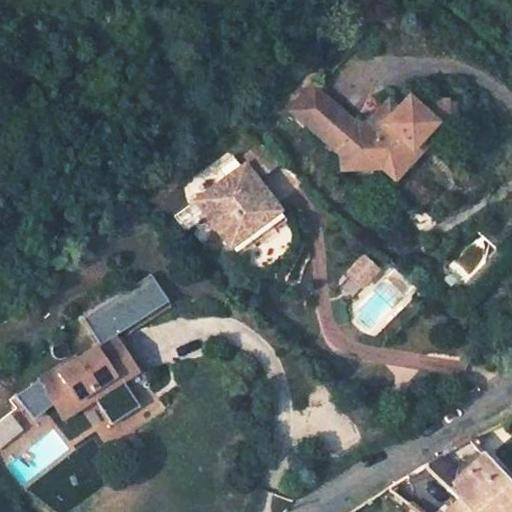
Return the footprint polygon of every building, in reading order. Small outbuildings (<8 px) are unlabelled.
[(331,129),(344,114),(309,82),(286,107),(322,139),(331,129)] [(336,137),(336,151),(337,167),(378,165),(391,176),(414,151),(412,142),(437,115),(435,97),(417,98),(414,100),(405,92),(395,104),(374,126),(344,128),(336,137)] [(395,104),(385,96),(364,120),(352,120),(344,128),(374,126),(395,104)] [(443,96),(435,97),(437,115),(412,142),(414,151),(445,118),(443,96)] [(344,128),(352,120),(344,114),(331,129),(322,139),(336,151),(336,137),(344,128)] [(272,204),(242,165),(231,172),(248,195),(251,192),(264,210),(272,204)] [(193,199),(226,246),(245,233),(242,227),(264,210),(251,192),(248,195),(231,172),(193,199)] [(362,288),(380,269),(364,253),(345,272),(362,288)] [(118,334),(110,340),(131,371),(139,366),(118,334)] [(69,360),(38,382),(63,419),(94,399),(102,411),(129,393),(120,378),(131,371),(110,340),(71,364),(69,360)] [(453,403),(463,395),(457,386),(446,393),(453,403)] [(454,496),(443,511),(511,511),(511,490),(469,438),(424,466),(454,496)]
